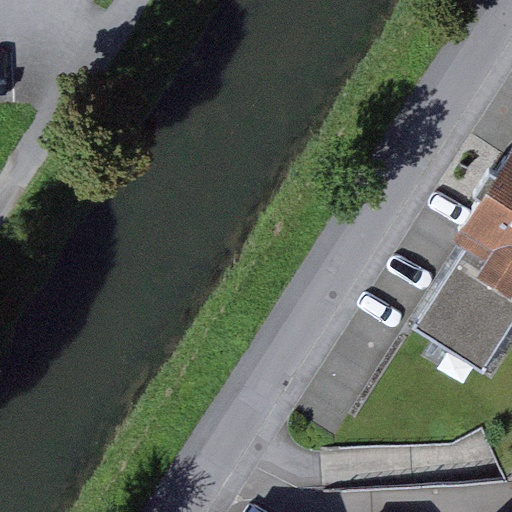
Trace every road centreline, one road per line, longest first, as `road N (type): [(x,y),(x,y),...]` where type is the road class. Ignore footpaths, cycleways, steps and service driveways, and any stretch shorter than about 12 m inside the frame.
road 1 (residential): [(511,6),(195,511)]
road 2 (residential): [(0,211),(138,0)]
